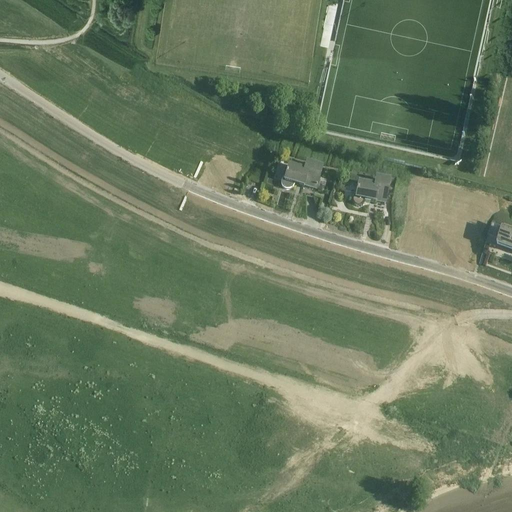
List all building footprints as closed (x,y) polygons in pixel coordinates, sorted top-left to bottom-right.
[(328,50),(338,2),(336,2),(329,1),(323,27),(319,47),(328,50)] [(284,176),(284,179),(283,179),(282,180),(281,180),(281,181),(280,182),(280,183),(280,184),(280,185),(280,186),(280,187),(281,188),(281,189),(282,189),(283,190),(284,191),(285,191),(286,191),(287,191),(288,191),(289,190),(290,190),(291,189),(291,188),(292,187),(292,186),(295,187),(295,186),(302,188),(302,187),(315,191),(321,169),(305,164),(303,172),(287,167),(285,174),(284,176)] [(355,191),(354,196),(353,197),(352,198),(352,199),(351,200),(351,201),(351,202),(351,203),(351,204),(352,205),(353,206),(354,207),(355,207),(356,208),(357,208),(359,208),(360,208),(361,207),(362,206),(363,206),(363,205),(364,204),(364,203),(368,204),(368,203),(374,204),(374,203),(384,205),(388,183),(375,180),(373,187),(357,184),(356,191),(355,191)] [(256,190),(254,197),(247,195),(246,199),(256,202),(260,183),(251,181),(249,188),(256,190)] [(500,243),(504,230),(493,226),(488,239),(500,243)] [(504,230),(500,243),(497,247),(511,252),(511,231),(504,229),(504,230)]
